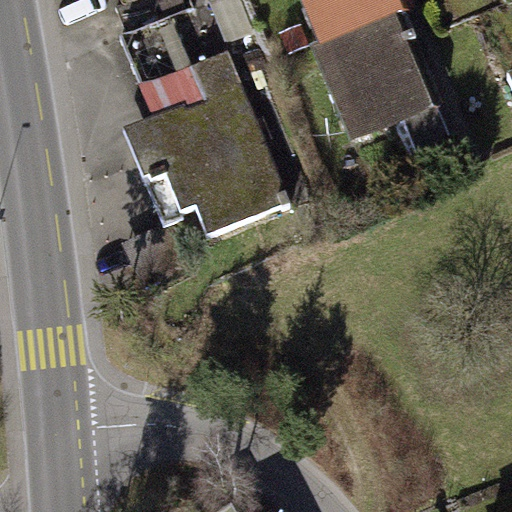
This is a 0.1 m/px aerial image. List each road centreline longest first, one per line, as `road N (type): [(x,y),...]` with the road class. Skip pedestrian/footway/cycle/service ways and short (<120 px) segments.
road 1 (primary): [(58,437),(0,0)]
road 2 (residential): [(58,437),(156,422),(265,444),(345,511)]
